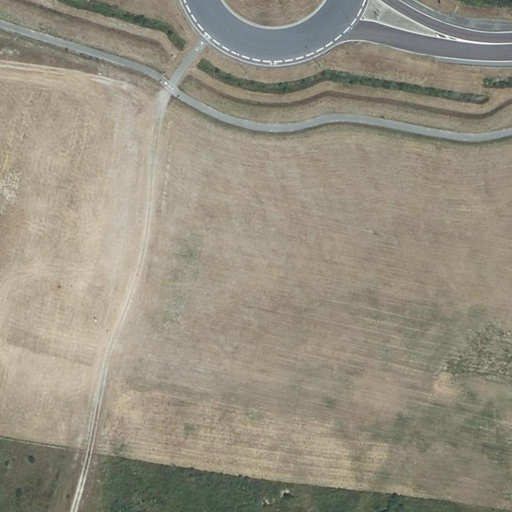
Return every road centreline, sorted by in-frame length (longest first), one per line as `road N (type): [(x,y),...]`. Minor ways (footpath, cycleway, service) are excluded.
road 1 (track): [(76,511),(138,266),(159,116),(184,62),(224,17)]
road 2 (tertiary): [(210,0),(247,31),(273,36),(323,20)]
road 3 (tertiary): [(323,20),(448,41)]
